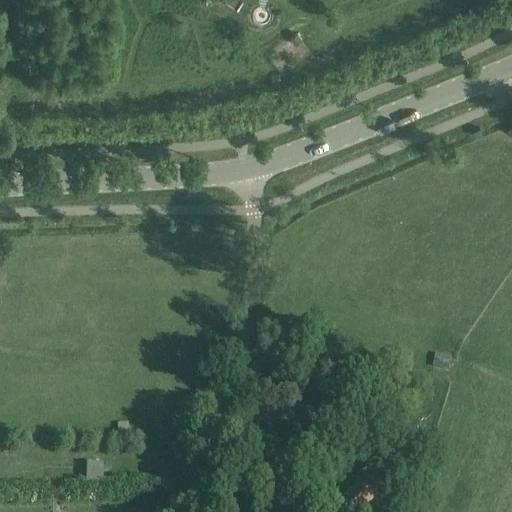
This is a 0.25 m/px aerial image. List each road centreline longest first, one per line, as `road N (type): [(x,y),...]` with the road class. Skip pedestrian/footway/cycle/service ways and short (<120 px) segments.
road 1 (unclassified): [(195,511),(249,296),(254,210),(247,171)]
road 2 (tertiary): [(247,171),(511,68)]
road 3 (tertiary): [(0,186),(247,171)]
